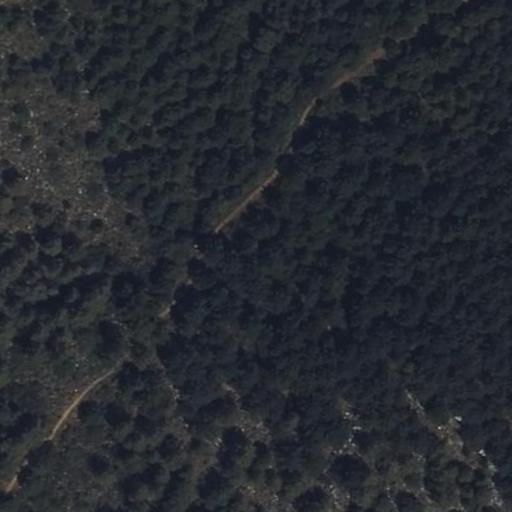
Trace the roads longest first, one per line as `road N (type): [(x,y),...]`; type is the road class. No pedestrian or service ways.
road 1 (motorway): [(404,511),(246,0)]
road 2 (motorway): [(174,0),(332,511)]
